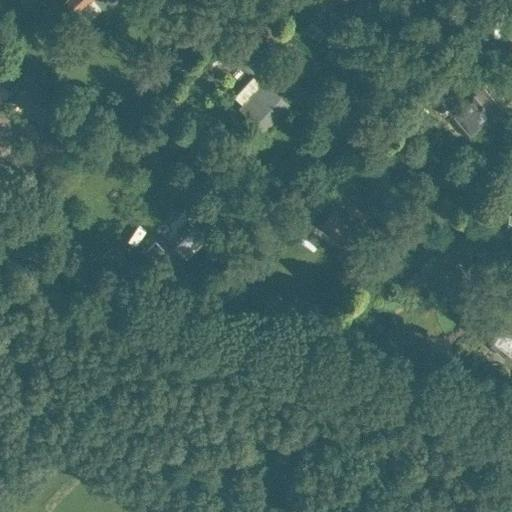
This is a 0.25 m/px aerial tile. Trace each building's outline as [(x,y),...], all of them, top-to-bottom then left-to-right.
[(66,0),(64,3),(75,15),(90,0),(95,0),(104,9),(114,0),(66,0)] [(361,0),(355,10),(371,20),(378,10),(363,0),(361,0)] [(304,31),(320,41),(327,30),(311,20),(304,31)] [(324,56),(364,83),(377,64),(337,37),(324,56)] [(241,57),(266,78),(278,65),(253,43),(241,57)] [(228,45),(218,57),(228,66),(239,55),(228,45)] [(3,56),(0,59),(0,75),(3,78),(14,65),(3,56)] [(235,97),(244,106),(243,107),(258,120),(254,124),(262,131),(286,104),(264,84),(263,86),(253,77),(235,97)] [(35,82),(19,102),(46,122),(61,101),(35,82)] [(449,114),(469,138),(493,118),(492,117),(502,108),(483,86),(449,114)] [(419,132),(432,123),(420,107),(407,117),(419,132)] [(154,151),(150,162),(158,166),(163,155),(154,151)] [(344,245),(344,244),(362,219),(329,197),(312,223),(324,231),(344,245)] [(303,225),(314,209),(306,203),(295,219),(303,225)] [(170,243),(188,259),(212,233),(195,217),(170,243)] [(448,230),(435,241),(443,251),(456,240),(448,230)] [(145,253),(153,260),(163,250),(156,242),(145,253)] [(420,273),(421,279),(424,284),(430,279),(444,297),(473,300),(475,284),(453,281),(442,268),(435,274),(425,262),(422,267),(420,273)] [(511,329),(504,323),(496,334),(498,335),(491,344),(498,349),(496,351),(504,358),(506,356),(511,360),(511,329)]
